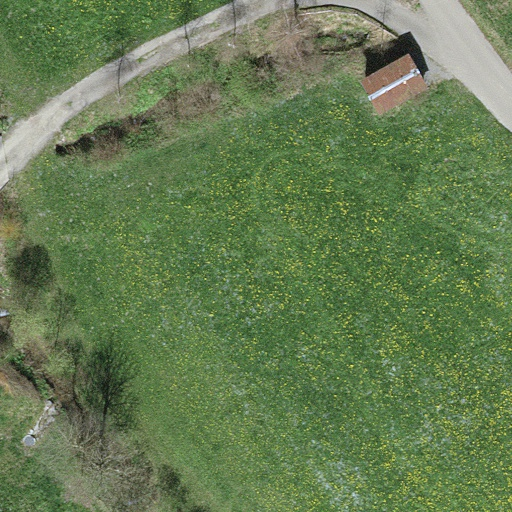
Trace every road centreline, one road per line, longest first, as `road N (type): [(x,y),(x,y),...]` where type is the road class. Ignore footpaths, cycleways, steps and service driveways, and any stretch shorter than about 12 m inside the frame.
road 1 (track): [(275,0),(120,70),(18,138),(0,160)]
road 2 (track): [(495,92),(357,6),(329,0)]
road 3 (unclassified): [(437,0),(511,106)]
